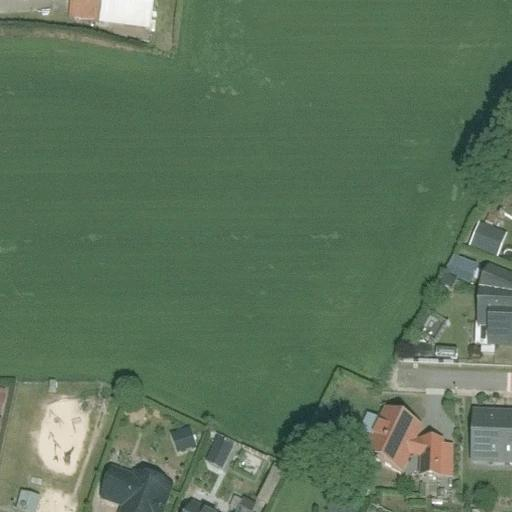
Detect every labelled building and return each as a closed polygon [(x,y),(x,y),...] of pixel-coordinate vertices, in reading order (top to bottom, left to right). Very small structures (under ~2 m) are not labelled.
[(73,0),(70,23),(105,28),(105,29),(154,36),(158,0),(73,0)] [(480,317),(477,352),(511,355),(511,281),(494,274),(484,296),(486,297),(484,317),(480,317)] [(415,444),(421,430),(386,414),(367,456),(402,472),(409,457),(422,461),(421,480),(444,481),(446,444),(423,443),(423,446),(415,444)] [(511,419),(478,417),(475,472),(511,473),(511,419)] [(174,447),(181,462),(197,454),(190,439),(174,447)] [(210,449),(212,462),(229,458),(227,446),(210,449)] [(120,477),(108,508),(117,511),(168,511),(174,498),(176,492),(140,479),(139,484),(120,477)] [(219,511),(203,503),(198,511),(219,511)]
